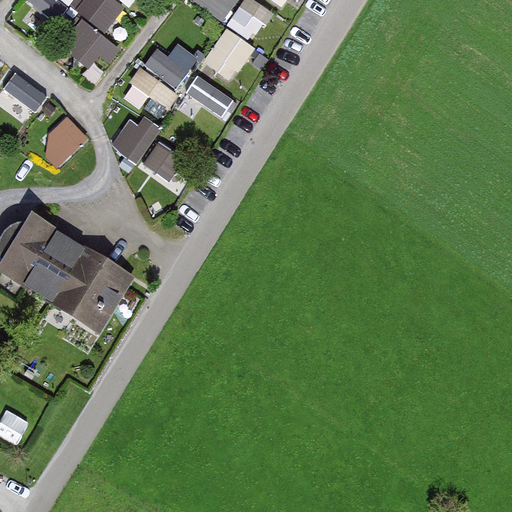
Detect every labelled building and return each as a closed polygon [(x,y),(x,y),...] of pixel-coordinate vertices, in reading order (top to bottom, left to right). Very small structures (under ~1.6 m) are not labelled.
[(108,33),(126,13),(111,0),(87,0),(80,8),(108,33)] [(199,0),(228,21),(243,0),(199,0)] [(260,40),(278,13),(258,0),(247,0),(233,23),(260,40)] [(232,27),(206,61),(234,82),(260,49),(232,27)] [(200,62),(164,40),(147,67),(183,89),(200,62)] [(172,111),(183,95),(145,66),(133,82),(172,111)] [(227,119),(240,100),(202,74),(190,93),(227,119)] [(27,82),(10,104),(32,121),(49,100),(27,82)] [(146,164),(162,129),(132,116),(116,151),(146,164)] [(74,119),(43,149),(63,169),(93,139),(74,119)] [(146,165),(177,186),(192,163),(162,142),(146,165)] [(134,280),(58,234),(27,285),(102,331),(134,280)] [(0,432),(21,444),(39,412),(16,400),(0,428),(0,432)]
